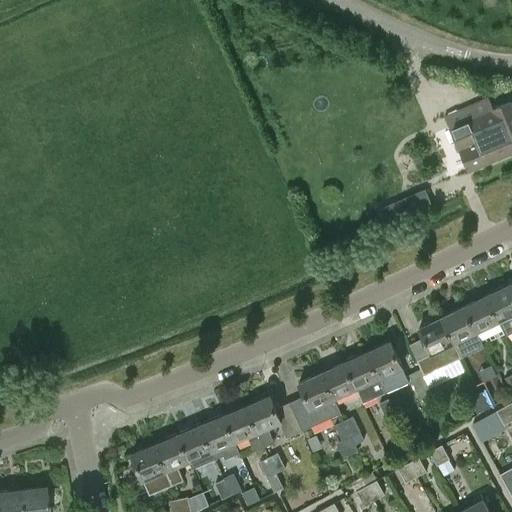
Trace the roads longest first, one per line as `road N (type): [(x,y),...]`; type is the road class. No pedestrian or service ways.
road 1 (residential): [(76,402),(102,392),(125,402),(511,229)]
road 2 (unclassified): [(468,58),(412,42),(333,0)]
